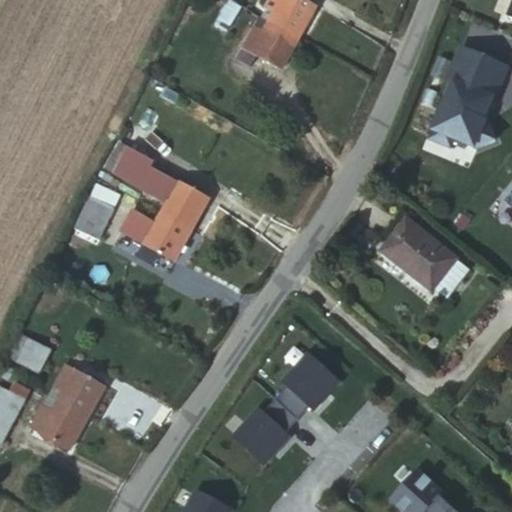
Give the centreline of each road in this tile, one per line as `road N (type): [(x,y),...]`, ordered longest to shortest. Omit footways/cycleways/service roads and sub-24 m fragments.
road 1 (tertiary): [(424,0),(347,186),(124,511)]
road 2 (residential): [(288,507),(371,417)]
